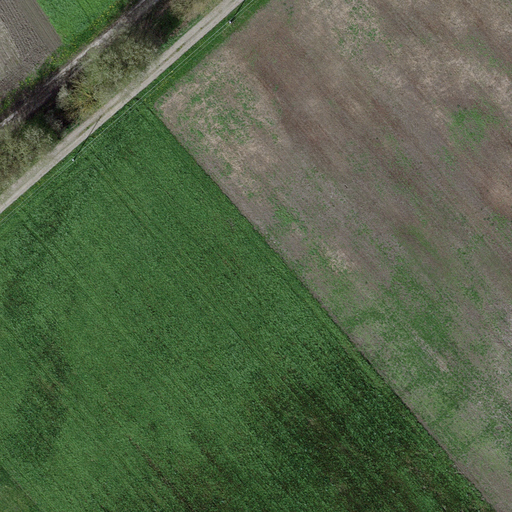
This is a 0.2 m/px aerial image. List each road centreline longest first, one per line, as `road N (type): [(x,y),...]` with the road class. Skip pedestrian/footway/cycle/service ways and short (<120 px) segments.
road 1 (track): [(0,211),(235,0)]
road 2 (track): [(151,0),(0,133)]
